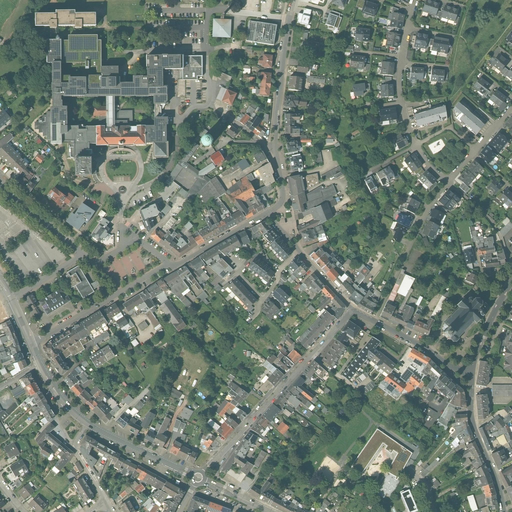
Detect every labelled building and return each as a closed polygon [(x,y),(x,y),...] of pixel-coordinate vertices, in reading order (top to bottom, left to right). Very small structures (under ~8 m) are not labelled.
[(365,2),(358,0),(356,6),(362,8),(363,9),(365,2)] [(433,2),(426,0),(425,0),(422,11),(429,14),(433,2)] [(378,5),(365,1),(365,2),(363,9),(362,12),(374,16),(378,5)] [(439,4),(433,2),(429,14),(436,16),(437,11),(439,4)] [(443,13),(441,17),(448,20),(452,8),(445,6),(443,13)] [(458,10),(452,8),(448,20),(455,22),(456,17),(458,10)] [(303,15),(298,13),(297,19),(298,19),(297,23),(308,26),(311,11),(304,9),(303,15)] [(119,79),(118,79),(118,67),(102,67),(102,40),(98,40),(98,37),(68,37),(68,40),(61,40),(56,40),(56,28),(57,28),(57,27),(75,26),(75,28),(82,28),(82,26),(96,26),(96,14),(75,14),(75,12),(56,12),(56,14),(35,15),(36,27),(50,27),(50,29),(51,29),(51,41),(47,41),(48,63),(53,63),(53,84),(52,84),(52,91),(53,91),(53,109),(51,109),(51,113),(47,113),(47,116),(43,116),(43,120),(39,120),(39,123),(35,123),(35,130),(39,130),(39,133),(43,133),(43,137),(47,137),(47,140),(52,140),(52,144),(62,144),(62,142),(69,142),(69,158),(68,158),(68,159),(75,159),(76,159),(76,176),(91,176),(91,175),(91,169),(91,159),(89,158),(89,144),(97,144),(97,146),(108,146),(108,144),(119,144),(119,145),(123,145),(123,144),(134,144),(134,146),(145,146),(145,144),(153,144),(154,159),(168,158),(168,143),(166,143),(166,125),(167,125),(167,119),(160,119),(160,116),(161,116),(161,107),(160,107),(160,104),(167,104),(166,88),(163,88),(163,84),(164,82),(165,79),(164,77),(163,75),(163,72),(166,72),(166,70),(182,70),(183,80),(198,80),(198,77),(203,76),(202,68),(203,68),(202,56),(190,56),(190,57),(183,57),(183,56),(168,56),(162,56),(162,57),(147,57),(147,70),(147,78),(134,78),(134,84),(119,84),(119,79)] [(339,17),(331,14),(329,14),(325,25),(328,26),(328,29),(333,30),(334,28),(338,29),(342,18),(339,17)] [(397,14),(393,14),(391,20),(402,23),(404,16),(397,14)] [(231,20),(213,19),(213,37),(230,37),(231,20)] [(402,23),(391,20),(390,27),(394,28),(401,30),(402,23)] [(277,25),(249,21),(246,41),(273,45),(277,25)] [(362,29),(356,29),(355,33),(354,33),(353,37),(355,37),(354,41),(359,41),(359,42),(361,42),(361,41),(362,29)] [(369,30),(362,29),(361,41),(368,42),(369,30)] [(391,34),(389,33),(387,40),(398,42),(399,35),(397,35),(391,34)] [(422,35),(416,34),(416,37),(414,44),(414,47),(420,48),(422,35)] [(428,36),(422,35),(420,48),(425,49),(426,45),(427,39),(428,36)] [(440,38),(434,37),(433,40),(432,46),(431,50),(437,51),(440,38)] [(449,40),(440,38),(437,51),(437,52),(447,54),(448,49),(449,41),(449,40)] [(398,42),(387,40),(386,46),(396,49),(398,42)] [(316,47),(308,45),(307,46),(306,50),(307,50),(306,55),(315,56),(316,47)] [(499,54),(492,64),(496,68),(504,58),(499,54)] [(358,57),(351,56),(350,67),(357,68),(358,57)] [(504,58),(496,68),(501,71),(504,67),(508,62),(504,58)] [(304,64),(298,63),(297,72),(306,73),(307,69),(310,70),(316,71),(317,65),(304,64)] [(271,74),(257,72),(256,79),(258,79),(258,78),(261,78),(261,80),(266,80),(266,78),(270,79),(271,74)] [(232,78),(221,73),(218,79),(222,80),(220,84),(228,87),(229,84),(232,78)] [(325,78),(307,76),(306,82),(324,84),(325,78)] [(302,78),(290,77),(288,90),(300,91),(302,78)] [(270,79),(266,78),(266,80),(261,80),(260,88),(265,88),(265,90),(269,90),(270,90),(271,79),(270,79)] [(485,82),(480,78),(478,81),(474,85),(473,87),(478,91),(485,82)] [(485,82),(478,91),(483,95),(487,90),(490,86),(485,82)] [(364,85),(352,86),(353,93),(355,92),(355,96),(363,95),(362,91),(365,91),(364,85)] [(227,91),(222,88),(217,100),(222,102),(227,91)] [(236,95),(227,91),(222,102),(231,106),(236,95)] [(491,97),(489,100),(494,103),(501,94),(496,91),(494,93),(491,97)] [(501,94),(494,103),(499,107),(506,98),(501,94)] [(294,97),(290,96),(289,98),(284,97),(283,106),(295,108),(295,105),(297,106),(298,99),(294,98),(294,97)] [(307,100),(298,99),(297,106),(306,107),(307,100)] [(470,112),(469,113),(462,106),(463,106),(459,103),(453,109),(454,117),(475,135),(484,125),(482,123),(481,123),(474,117),(475,116),(472,114),(470,112)] [(430,105),(412,110),(413,115),(417,114),(417,115),(426,112),(426,111),(432,110),(430,105)] [(444,106),(441,107),(432,110),(426,111),(426,112),(417,115),(417,114),(413,115),(417,128),(447,120),(444,106)] [(395,109),(387,110),(389,121),(396,120),(395,114),(395,109)] [(0,128),(11,119),(3,110),(0,113),(0,128)] [(387,110),(380,111),(380,116),(381,122),(382,122),(389,121),(387,110)] [(488,121),(475,110),(472,114),(475,116),(474,117),(481,123),(482,123),(484,125),(488,121)] [(245,114),(239,122),(244,126),(250,118),(245,114)] [(253,124),(249,129),(253,132),(257,127),(257,128),(257,127),(253,124)] [(239,132),(231,127),(227,134),(234,139),(239,132)] [(257,128),(257,127),(253,132),(257,136),(261,131),(257,128)] [(294,127),(285,127),(285,134),(291,134),(291,136),(299,136),(299,130),(295,130),(295,127),(294,127)] [(509,139),(502,133),(500,135),(507,141),(509,139)] [(10,134),(0,142),(4,147),(6,144),(13,138),(10,134)] [(500,135),(498,134),(494,138),(503,147),(508,142),(507,141),(500,135)] [(210,139),(209,138),(208,137),(205,137),(205,138),(204,138),(203,139),(203,140),(202,139),(201,141),(201,142),(201,143),(201,144),(201,145),(202,147),(203,146),(204,147),(205,147),(205,148),(208,148),(208,147),(209,146),(210,146),(210,145),(211,146),(213,144),(212,143),(212,142),(212,141),(212,140),(211,138),(210,139)] [(397,141),(394,142),(398,150),(408,145),(406,141),(404,137),(402,138),(397,141)] [(503,147),(494,138),(490,143),(492,145),(498,151),(499,152),(503,147)] [(442,139),(429,147),(435,155),(447,148),(442,139)] [(296,142),(287,144),(286,144),(286,145),(287,149),(288,149),(289,153),(293,152),(293,153),(297,153),(297,151),(298,151),(296,142)] [(20,158),(6,144),(4,147),(0,149),(0,156),(11,167),(14,164),(20,158)] [(211,161),(199,172),(186,163),(196,149),(191,145),(177,164),(183,168),(198,179),(188,193),(189,194),(193,198),(197,194),(211,181),(204,176),(214,167),(211,161)] [(498,151),(492,145),(490,147),(496,153),(498,151)] [(492,153),(486,148),(481,153),(485,157),(490,161),(491,161),(492,161),(494,159),(493,158),(495,156),(494,155),(492,153)] [(222,150),(210,158),(215,166),(225,160),(221,155),(224,153),(222,150)] [(320,151),(314,152),(316,164),(322,163),(320,151)] [(262,152),(253,157),(258,165),(267,160),(266,159),(267,158),(265,155),(264,155),(262,152)] [(39,154),(35,159),(40,163),(43,159),(40,157),(42,156),(39,154)] [(406,160),(404,161),(409,167),(417,160),(413,155),(411,157),(406,160)] [(301,156),(290,159),(293,171),(304,169),(301,156)] [(20,158),(14,164),(11,167),(14,170),(14,171),(15,171),(19,176),(20,175),(23,172),(25,169),(28,166),(20,158)] [(422,166),(417,160),(409,167),(413,172),(414,172),(420,167),(422,166)] [(482,169),(474,161),(470,166),(479,173),(482,169)] [(183,168),(177,164),(168,178),(173,182),(183,168)] [(269,164),(258,170),(262,178),(266,186),(270,184),(274,182),(270,175),(272,173),(271,169),(269,164)] [(479,173),(470,166),(466,170),(475,178),(479,173)] [(339,167),(321,176),(324,181),(334,176),(342,172),(339,167)] [(391,173),(389,167),(382,171),(388,181),(394,178),(391,173)] [(420,167),(414,172),(416,175),(418,174),(422,170),(420,167)] [(475,178),(466,170),(462,175),(471,182),(475,178)] [(388,181),(382,171),(376,174),(377,175),(380,180),(383,186),(389,183),(388,181)] [(395,171),(391,173),(394,178),(395,179),(399,177),(395,171)] [(426,171),(418,179),(423,184),(424,183),(431,176),(426,171)] [(317,174),(288,180),(291,198),(300,194),(312,187),(319,184),(317,174)] [(471,182),(462,175),(458,179),(463,183),(465,185),(467,187),(471,182)] [(436,181),(431,176),(424,183),(429,188),(432,185),(435,182),(436,181)] [(28,181),(26,180),(25,180),(23,179),(22,180),(21,181),(20,180),(20,179),(18,177),(17,178),(14,181),(23,188),(28,181)] [(246,177),(225,193),(227,196),(234,204),(240,201),(247,196),(249,199),(252,197),(252,198),(257,195),(255,192),(246,177)] [(371,177),(364,180),(371,193),(377,189),(375,185),(371,177)] [(211,181),(197,194),(207,206),(225,193),(215,178),(211,180),(211,181)] [(32,179),(24,189),(29,193),(35,186),(32,183),(34,181),(32,179)] [(491,179),(485,186),(487,188),(493,181),(491,179)] [(493,181),(487,188),(495,195),(502,186),(495,180),(493,181)] [(435,182),(432,185),(429,188),(431,191),(437,184),(435,182)] [(266,186),(255,192),(257,195),(258,197),(262,195),(273,189),(270,184),(266,186)] [(323,190),(321,191),(324,200),(332,197),(337,195),(333,185),(323,190)] [(300,194),(291,198),(290,199),(291,200),(294,215),(301,212),(310,209),(314,207),(325,203),(324,200),(321,191),(323,190),(322,186),(305,196),(304,194),(304,192),(300,194)] [(58,192),(55,189),(48,196),(60,206),(64,201),(68,205),(74,198),(69,194),(67,197),(65,195),(64,196),(59,192),(58,192)] [(189,194),(182,189),(178,193),(185,199),(189,194)] [(503,195),(500,199),(505,203),(511,195),(507,190),(503,195)] [(453,195),(448,191),(445,194),(446,195),(443,199),(442,198),(439,201),(443,205),(448,209),(450,210),(459,200),(453,195)] [(189,194),(185,199),(189,202),(193,198),(189,194)] [(258,197),(257,195),(252,198),(257,207),(256,207),(253,208),(256,214),(265,209),(263,205),(262,204),(258,197)] [(269,207),(262,195),(258,197),(262,204),(263,205),(265,209),(269,207)] [(68,205),(68,206),(70,207),(73,203),(77,198),(75,197),(74,198),(68,205)] [(416,201),(410,197),(409,198),(406,204),(417,209),(419,203),(416,202),(416,201)] [(333,200),(326,203),(328,209),(336,205),(336,204),(340,202),(338,198),(333,200)] [(251,207),(247,210),(240,201),(234,204),(238,209),(239,211),(242,214),(246,219),(255,214),(256,214),(253,208),(253,207),(252,206),(251,207)] [(158,215),(162,210),(159,208),(157,203),(149,207),(147,208),(146,207),(143,209),(143,210),(140,211),(143,221),(157,216),(158,215)] [(236,224),(232,216),(222,203),(219,205),(224,215),(221,216),(222,220),(228,229),(236,224)] [(326,203),(320,206),(326,221),(332,218),(331,215),(328,209),(326,203)] [(74,215),(72,214),(66,222),(78,231),(84,222),(87,224),(95,212),(82,204),(74,215)] [(406,204),(403,209),(407,211),(414,214),(417,209),(406,204)] [(167,205),(161,212),(165,215),(171,208),(167,205)] [(320,206),(314,208),(315,211),(318,218),(320,224),(326,221),(320,206)] [(98,215),(103,219),(106,214),(101,210),(98,215)] [(437,211),(433,210),(430,216),(440,221),(443,215),(437,211)] [(232,216),(236,224),(245,220),(246,219),(242,214),(239,211),(239,212),(232,216)] [(301,212),(294,215),(295,221),(303,218),(302,217),(301,212)] [(401,215),(399,214),(395,223),(397,223),(408,228),(412,220),(407,218),(401,215)] [(157,216),(143,221),(148,233),(160,221),(159,217),(160,217),(160,215),(158,215),(157,216)] [(228,229),(222,220),(221,220),(222,222),(220,223),(216,215),(211,217),(215,224),(220,233),(228,229)] [(172,217),(161,231),(165,235),(168,231),(176,221),(172,217)] [(314,220),(302,226),(301,225),(296,227),(297,229),(298,235),(302,233),(320,224),(318,218),(314,220)] [(511,223),(510,221),(499,232),(503,237),(511,227),(511,223)] [(189,222),(184,226),(189,231),(193,226),(189,222)] [(265,222),(251,229),(257,240),(262,236),(271,230),(272,229),(265,222)] [(433,224),(428,222),(427,225),(426,225),(425,228),(435,233),(437,234),(438,232),(438,230),(437,229),(438,227),(438,226),(433,224)] [(215,224),(211,226),(210,223),(207,224),(208,226),(209,228),(211,231),(214,237),(220,233),(215,224)] [(408,228),(397,223),(394,231),(396,232),(393,238),(396,241),(399,243),(401,238),(402,238),(405,232),(406,232),(408,228)] [(106,227),(101,224),(92,236),(100,242),(101,240),(103,242),(104,239),(105,239),(108,235),(108,234),(110,232),(108,231),(109,229),(106,227)] [(204,242),(214,237),(211,231),(209,228),(208,226),(204,228),(205,230),(198,234),(202,238),(204,242)] [(435,233),(425,228),(424,231),(423,234),(433,238),(435,233)] [(257,240),(251,229),(245,232),(247,237),(250,236),(254,242),(254,243),(257,240)] [(314,229),(302,233),(306,244),(317,239),(314,229)] [(262,236),(268,242),(260,247),(262,250),(265,248),(266,249),(270,246),(272,245),(272,244),(275,240),(278,237),(271,230),(262,236)] [(159,231),(158,233),(155,231),(151,236),(159,243),(165,236),(159,231)] [(165,236),(159,243),(170,251),(174,244),(171,242),(175,238),(177,235),(174,232),(171,235),(170,234),(171,233),(168,231),(165,235),(165,236)] [(198,234),(197,233),(198,232),(197,231),(194,234),(197,238),(194,240),(198,245),(204,242),(202,238),(198,234)] [(245,232),(235,236),(237,240),(237,239),(238,241),(241,240),(243,245),(250,242),(247,237),(245,232)] [(230,239),(227,241),(225,242),(224,242),(222,244),(216,247),(218,251),(219,251),(221,253),(222,254),(225,256),(227,255),(238,248),(238,249),(241,247),(238,241),(237,239),(237,240),(235,236),(230,239)] [(194,240),(192,237),(188,240),(190,243),(188,245),(191,250),(193,248),(197,245),(198,245),(194,240)] [(292,252),(278,238),(278,237),(275,240),(272,244),(272,245),(270,246),(284,261),(289,256),(292,253),(292,252)] [(179,242),(178,244),(180,246),(176,249),(179,252),(177,252),(178,253),(175,255),(179,258),(191,250),(188,245),(187,245),(182,239),(179,242)] [(174,244),(170,251),(175,255),(178,253),(177,252),(179,252),(176,249),(180,246),(178,244),(176,245),(174,244)] [(216,247),(200,257),(207,264),(216,259),(217,262),(225,270),(229,266),(221,259),(220,259),(218,255),(221,253),(219,251),(218,251),(216,247)] [(463,249),(466,264),(474,263),(471,247),(463,249)] [(321,249),(315,254),(313,252),(309,256),(321,270),(329,263),(327,261),(329,260),(328,259),(329,258),(321,249)] [(335,252),(329,257),(332,260),(336,257),(338,255),(335,252)] [(492,260),(490,254),(485,255),(486,261),(485,262),(486,267),(499,266),(497,258),(495,258),(495,257),(493,257),(494,258),(493,259),(493,260),(492,260)] [(504,254),(499,255),(499,257),(497,258),(499,266),(505,264),(504,260),(503,257),(505,256),(504,254)] [(261,261),(256,257),(248,268),(255,273),(263,278),(269,270),(270,269),(261,262),(261,261)] [(297,257),(288,266),(294,273),(294,272),(303,264),(297,257)] [(344,264),(336,257),(332,260),(331,261),(336,265),(339,268),(344,264)] [(199,258),(190,263),(193,269),(195,271),(201,268),(205,265),(199,258)] [(225,270),(217,262),(216,259),(207,264),(209,267),(223,279),(234,270),(229,266),(225,270)] [(329,263),(321,270),(326,274),(331,268),(332,269),(336,265),(331,261),(329,263)] [(190,263),(184,267),(188,272),(190,271),(194,276),(192,277),(196,282),(198,285),(199,285),(204,280),(201,276),(195,271),(193,269),(190,263)] [(303,264),(294,272),(297,275),(300,272),(303,275),(308,270),(303,264)] [(79,266),(68,273),(69,275),(66,277),(68,279),(65,280),(70,289),(76,286),(84,299),(94,292),(93,290),(100,286),(97,281),(90,286),(79,266)] [(184,267),(178,271),(176,272),(179,276),(182,281),(188,277),(189,279),(191,281),(190,282),(189,283),(191,286),(194,284),(196,282),(192,277),(188,272),(184,267)] [(350,267),(345,273),(348,277),(351,274),(354,270),(350,267)] [(201,268),(195,271),(201,276),(204,274),(204,272),(202,269),(201,268)] [(332,269),(331,268),(326,274),(332,282),(338,276),(332,269)] [(263,278),(263,279),(267,283),(270,279),(274,274),(269,270),(263,278)] [(176,272),(166,279),(162,279),(170,290),(172,293),(177,297),(188,288),(182,281),(179,276),(176,272)] [(477,274),(468,272),(465,282),(474,284),(477,274)] [(361,273),(354,282),(354,284),(357,286),(364,278),(365,277),(361,273)] [(400,273),(388,299),(393,302),(401,286),(400,286),(405,275),(400,273)] [(313,274),(309,278),(313,282),(317,279),(313,274)] [(341,278),(338,276),(332,282),(338,288),(342,284),(346,280),(343,276),(341,278)] [(346,280),(342,284),(338,288),(342,293),(349,287),(347,284),(351,280),(348,277),(346,279),(346,280)] [(309,278),(301,285),(305,289),(310,285),(313,282),(309,278)] [(325,286),(317,278),(317,279),(313,282),(310,285),(318,293),(321,290),(325,286)] [(170,290),(162,279),(156,283),(160,287),(159,287),(163,291),(166,296),(165,296),(166,297),(172,293),(170,290)] [(230,285),(228,287),(232,291),(240,284),(236,279),(230,285)] [(198,285),(196,282),(194,284),(196,287),(199,291),(202,289),(199,285),(198,285)] [(349,300),(357,306),(360,301),(357,298),(368,285),(364,282),(349,300)] [(156,283),(146,290),(151,297),(152,299),(156,296),(163,291),(159,287),(160,287),(156,283)] [(240,284),(232,291),(236,296),(244,288),(240,284)] [(335,297),(325,286),(321,290),(331,301),(335,297)] [(349,287),(342,293),(348,299),(353,291),(351,288),(349,287)] [(62,288),(39,302),(41,306),(42,306),(44,310),(44,311),(47,315),(70,301),(67,297),(64,293),(65,292),(62,288)] [(244,288),(236,296),(240,300),(248,292),(244,288)] [(410,288),(398,310),(401,312),(403,313),(405,308),(403,307),(411,293),(413,290),(410,288)] [(284,292),(280,289),(279,290),(277,289),(275,292),(285,301),(289,297),(284,292)] [(146,290),(139,295),(149,309),(153,307),(154,306),(148,299),(150,298),(151,297),(146,290)] [(292,296),(286,290),(284,292),(289,297),(290,299),(292,296)] [(163,291),(156,296),(159,300),(166,296),(163,291)] [(204,292),(196,298),(200,303),(208,297),(204,292)] [(248,292),(240,300),(244,304),(252,297),(248,292)] [(285,301),(275,292),(273,294),(274,295),(273,297),(277,300),(282,305),(285,301)] [(37,303),(32,294),(24,299),(30,308),(31,307),(38,317),(40,315),(35,308),(38,306),(36,304),(37,303)] [(139,295),(123,305),(128,312),(131,315),(134,313),(137,316),(142,313),(143,314),(145,312),(148,313),(148,312),(150,311),(149,309),(139,295)] [(169,301),(165,303),(163,300),(166,298),(165,297),(156,303),(159,306),(178,332),(186,327),(181,319),(173,308),(169,301)] [(252,297),(244,304),(248,309),(256,301),(252,297)] [(336,306),(332,311),(331,310),(328,314),(332,317),(332,316),(336,319),(335,319),(337,320),(342,313),(342,312),(346,308),(341,303),(335,297),(331,301),(336,306)] [(417,301),(411,298),(407,306),(413,309),(415,305),(417,301)] [(470,298),(469,298),(468,298),(469,298),(466,301),(464,299),(464,298),(463,298),(463,299),(457,305),(456,305),(456,306),(457,306),(459,308),(456,311),(455,311),(455,312),(452,315),(451,315),(451,316),(448,319),(448,318),(447,319),(448,320),(445,323),(444,322),(443,323),(444,323),(444,324),(443,325),(443,326),(443,327),(442,327),(442,328),(442,329),(443,330),(443,331),(444,332),(443,332),(442,331),(441,332),(442,333),(442,334),(441,335),(442,336),(443,335),(443,336),(446,339),(446,338),(447,339),(446,340),(447,340),(448,339),(448,340),(449,339),(449,340),(450,339),(452,342),(453,342),(456,342),(456,341),(458,340),(459,340),(459,339),(458,339),(458,337),(459,338),(459,337),(462,333),(463,334),(463,333),(466,329),(466,330),(467,329),(466,329),(469,326),(470,326),(471,326),(470,325),(473,322),(475,324),(476,324),(476,325),(476,324),(482,317),(483,317),(482,317),(486,313),(485,313),(486,313),(486,312),(490,308),(485,303),(485,302),(484,302),(484,303),(483,301),(483,300),(481,301),(479,299),(479,298),(478,299),(475,299),(475,298),(474,298),(474,299),(473,301),(473,300),(473,299),(472,299),(471,298),(470,298)] [(192,305),(186,299),(182,302),(188,309),(192,305)] [(373,299),(369,307),(367,305),(365,310),(371,314),(377,302),(373,299)] [(282,305),(277,300),(275,303),(277,304),(281,309),(284,306),(282,305)] [(318,307),(310,300),(309,301),(310,302),(306,307),(312,313),(318,307)] [(426,304),(418,300),(417,301),(415,305),(423,309),(426,304)] [(275,306),(269,301),(267,303),(265,305),(275,314),(278,310),(275,306)] [(363,303),(360,301),(357,306),(359,307),(365,310),(367,305),(363,303)] [(115,304),(108,309),(113,317),(116,316),(121,312),(115,304)] [(395,308),(386,304),(379,317),(388,321),(394,309),(395,308)] [(275,314),(265,305),(263,307),(264,307),(262,309),(267,314),(271,318),(275,314)] [(398,311),(394,309),(388,321),(396,325),(398,325),(399,324),(406,327),(408,322),(412,312),(413,309),(407,306),(402,317),(399,316),(401,312),(398,310),(398,311)] [(108,309),(101,313),(106,322),(113,317),(108,309)] [(434,310),(430,319),(434,321),(436,317),(439,312),(434,310)] [(152,314),(150,311),(148,312),(150,315),(148,317),(155,328),(160,324),(155,318),(152,314)] [(328,314),(326,311),(320,317),(329,326),(335,319),(336,319),(332,316),(332,317),(328,314)] [(100,312),(81,323),(85,329),(84,329),(89,335),(96,344),(105,339),(110,336),(107,331),(104,326),(107,324),(101,313),(100,312)] [(416,314),(411,323),(408,328),(412,330),(416,322),(419,316),(416,314)] [(124,317),(119,320),(116,316),(113,317),(120,328),(127,324),(131,321),(126,315),(124,317)] [(329,326),(320,317),(314,324),(323,332),(329,326)] [(427,324),(422,322),(421,323),(416,322),(412,330),(428,336),(431,327),(434,321),(430,319),(427,324)] [(145,321),(138,326),(142,331),(143,331),(144,333),(150,328),(145,321)] [(360,328),(348,321),(345,326),(342,332),(341,332),(336,340),(343,345),(345,341),(347,342),(350,338),(353,340),(360,328)] [(0,325),(0,330),(4,329),(12,326),(10,322),(3,324),(2,324),(2,325),(0,325)] [(85,329),(81,323),(78,325),(86,337),(89,335),(84,329),(85,329)] [(323,332),(314,324),(308,329),(317,337),(317,338),(323,332)] [(86,337),(78,325),(72,329),(79,341),(80,341),(86,337)] [(12,326),(4,329),(6,334),(7,335),(14,332),(12,326)] [(117,338),(110,328),(107,331),(110,336),(105,339),(108,343),(117,338)] [(72,329),(59,337),(67,349),(79,341),(72,329)] [(317,337),(308,329),(303,335),(312,343),(317,337)] [(277,334),(283,339),(285,336),(279,331),(277,334)] [(14,333),(7,336),(7,335),(6,334),(4,335),(4,337),(1,338),(0,338),(0,345),(3,344),(12,341),(17,339),(14,333)] [(312,343),(303,335),(297,341),(306,349),(312,343)] [(59,337),(47,344),(55,357),(59,355),(58,354),(67,349),(59,337)] [(86,337),(80,341),(83,347),(90,342),(86,337)] [(373,337),(342,376),(348,381),(368,357),(373,350),(380,342),(373,337)] [(17,339),(12,341),(14,345),(9,347),(10,348),(13,355),(21,352),(17,339)] [(336,340),(329,351),(338,357),(345,346),(343,345),(336,340)] [(67,349),(58,354),(59,355),(62,361),(71,355),(73,357),(84,350),(83,347),(80,341),(79,341),(67,349)] [(62,361),(59,355),(55,357),(47,344),(45,346),(44,351),(55,367),(62,361)] [(111,350),(108,346),(101,351),(107,361),(115,356),(113,353),(115,352),(113,349),(111,350)] [(4,347),(0,348),(0,360),(13,355),(10,348),(9,348),(9,350),(5,351),(5,350),(4,347)] [(422,356),(412,349),(408,357),(414,360),(410,366),(413,369),(417,363),(422,356)] [(302,358),(294,350),(289,355),(285,352),(282,355),(287,359),(293,365),(295,366),(302,358)] [(377,353),(373,350),(368,357),(372,360),(377,353)] [(107,361),(101,351),(89,358),(96,368),(107,361)] [(329,351),(322,361),(331,367),(338,357),(329,351)] [(21,352),(13,355),(14,359),(16,363),(24,360),(21,352)] [(383,355),(378,352),(377,353),(372,360),(371,361),(375,365),(383,355)] [(13,355),(0,360),(1,363),(14,359),(13,355)] [(383,355),(375,365),(379,368),(387,359),(383,355)] [(427,358),(422,356),(417,363),(413,369),(414,369),(414,370),(415,370),(418,366),(420,367),(426,359),(427,358)] [(291,368),(293,365),(287,359),(279,368),(285,374),(287,372),(288,373),(292,369),(291,368)] [(387,359),(379,368),(384,372),(391,362),(387,359)] [(16,363),(13,364),(16,369),(18,368),(20,372),(27,367),(24,360),(16,363)] [(429,360),(425,366),(426,367),(425,368),(421,373),(425,376),(430,370),(433,372),(437,367),(429,360)] [(67,367),(62,361),(55,367),(54,367),(57,371),(61,376),(69,370),(69,368),(68,367),(67,367)] [(326,372),(314,361),(302,373),(308,378),(309,379),(311,377),(311,376),(314,373),(322,380),(324,377),(324,375),(326,372)] [(486,362),(480,361),(480,364),(477,377),(477,380),(476,385),(486,387),(486,383),(488,383),(489,377),(488,377),(488,373),(489,374),(490,371),(489,370),(490,365),(486,365),(486,362)] [(391,362),(384,372),(388,375),(389,375),(396,366),(391,362)] [(269,375),(267,377),(266,376),(261,381),(264,384),(263,385),(269,391),(273,387),(284,376),(277,370),(269,364),(266,368),(271,373),(269,375)] [(71,374),(64,380),(67,384),(71,381),(72,382),(76,379),(75,378),(77,376),(82,373),(84,372),(78,366),(70,373),(71,374)] [(437,367),(433,372),(431,376),(430,376),(430,377),(418,396),(422,398),(425,400),(425,399),(426,400),(439,377),(442,372),(437,367)] [(16,369),(10,372),(13,376),(20,372),(18,368),(16,369)] [(411,373),(407,370),(403,374),(408,379),(412,374),(411,373)] [(365,372),(356,379),(360,384),(368,377),(365,372)] [(439,377),(435,384),(440,388),(438,390),(445,397),(447,395),(451,399),(455,394),(454,393),(456,391),(455,390),(456,390),(458,387),(442,372),(439,377)] [(76,379),(72,382),(71,381),(67,384),(70,388),(78,381),(78,382),(80,380),(83,384),(88,381),(82,373),(77,376),(75,378),(76,379)] [(308,378),(302,373),(291,385),(296,389),(310,401),(314,397),(315,395),(314,394),(312,396),(300,386),(308,378)] [(30,374),(18,381),(21,386),(11,392),(13,395),(25,388),(35,382),(30,374)] [(408,379),(403,374),(400,378),(402,379),(401,381),(405,384),(409,380),(408,379)] [(83,391),(77,385),(79,383),(78,382),(78,381),(70,388),(78,397),(83,391)] [(372,381),(358,392),(362,397),(376,386),(372,381)] [(35,382),(25,388),(27,391),(29,395),(28,396),(29,397),(32,395),(40,390),(35,382)] [(248,394),(231,382),(227,387),(231,389),(232,390),(233,391),(235,393),(238,395),(237,395),(243,399),(248,394)] [(269,391),(263,385),(259,390),(265,395),(269,391)] [(296,389),(291,385),(289,388),(286,390),(291,394),(296,389)] [(511,385),(492,385),(492,397),(492,396),(511,396),(511,385)] [(172,387),(169,393),(181,398),(183,392),(172,387)] [(458,387),(456,390),(455,390),(456,391),(454,393),(455,394),(451,399),(449,404),(454,406),(456,399),(458,400),(464,400),(464,395),(462,390),(458,387)] [(25,388),(13,395),(15,399),(27,391),(25,388)] [(243,399),(237,395),(238,395),(235,393),(233,391),(232,390),(231,389),(227,394),(231,398),(232,400),(230,403),(235,407),(237,408),(238,406),(236,404),(237,402),(239,404),(243,399)] [(40,390),(32,395),(34,399),(42,394),(40,390)] [(92,398),(84,390),(83,391),(78,397),(85,404),(92,398)] [(301,403),(286,390),(281,396),(278,399),(282,403),(283,404),(287,400),(296,408),(301,403)] [(94,400),(94,401),(98,405),(100,402),(104,398),(107,401),(111,399),(106,394),(105,395),(102,392),(94,400)] [(42,394),(34,399),(31,400),(31,401),(34,405),(36,403),(45,398),(42,394)] [(308,403),(297,394),(296,394),(294,397),(304,405),(306,404),(307,404),(308,403)] [(128,395),(123,401),(118,406),(117,406),(119,408),(125,402),(127,406),(132,400),(128,395)] [(485,395),(476,396),(476,400),(476,401),(477,404),(476,404),(477,410),(477,417),(478,417),(478,420),(484,419),(484,417),(487,416),(485,395)] [(85,404),(92,410),(98,405),(94,401),(94,400),(92,397),(92,398),(85,404)] [(45,398),(36,403),(38,406),(35,409),(37,411),(48,404),(45,398)] [(421,401),(415,410),(418,412),(425,400),(422,398),(421,401)] [(282,403),(278,399),(273,405),(277,408),(280,404),(282,403)] [(464,400),(458,400),(456,399),(454,406),(455,407),(466,409),(466,402),(464,402),(464,400)] [(225,400),(220,406),(216,403),(213,406),(218,410),(215,412),(220,416),(221,417),(224,414),(228,408),(231,411),(235,407),(230,403),(225,400)] [(19,406),(16,401),(5,412),(2,411),(0,407),(0,417),(2,422),(19,406)] [(140,401),(134,407),(139,411),(144,405),(140,401)] [(98,405),(92,410),(101,420),(108,413),(117,406),(118,406),(115,403),(111,405),(109,404),(107,406),(106,404),(105,406),(103,404),(103,405),(100,402),(98,405)] [(48,404),(37,411),(38,414),(41,412),(43,415),(51,410),(48,404)] [(449,404),(441,418),(444,420),(450,407),(454,409),(455,407),(454,406),(449,404)] [(273,405),(262,417),(267,421),(269,423),(280,410),(279,409),(277,408),(273,405)] [(108,413),(101,420),(106,424),(112,417),(119,409),(119,408),(117,406),(108,413)] [(511,410),(508,406),(503,409),(507,414),(511,410)] [(128,409),(116,422),(124,428),(128,423),(129,421),(125,418),(127,416),(128,417),(129,417),(130,415),(133,417),(136,413),(136,414),(139,411),(134,407),(131,411),(128,409)] [(190,420),(194,410),(185,407),(181,416),(190,420)] [(237,408),(235,407),(231,411),(235,415),(237,417),(237,418),(238,419),(238,418),(242,421),(247,415),(237,408)] [(450,407),(444,420),(441,418),(438,422),(446,427),(450,419),(452,413),(454,410),(454,409),(450,407)] [(436,413),(428,408),(425,413),(433,418),(436,413)] [(291,414),(286,409),(283,413),(288,417),(291,414)] [(51,410),(43,415),(46,420),(48,422),(48,421),(55,417),(51,410)] [(215,412),(207,423),(213,428),(217,425),(215,423),(220,416),(215,412)] [(497,416),(484,427),(478,429),(482,438),(488,435),(492,434),(501,429),(505,426),(507,425),(511,420),(511,412),(504,420),(502,421),(497,416)] [(129,421),(128,423),(124,428),(137,435),(140,428),(134,424),(140,417),(136,414),(136,413),(133,417),(129,421)] [(466,415),(460,415),(461,422),(455,423),(455,426),(455,428),(458,428),(458,427),(467,425),(466,422),(467,422),(466,415)] [(152,419),(146,416),(141,426),(147,429),(152,419)] [(161,426),(157,433),(161,435),(165,432),(170,419),(166,417),(161,426)] [(238,425),(229,417),(228,419),(225,422),(233,431),(238,425)] [(267,421),(262,417),(256,424),(261,427),(267,421)] [(181,422),(176,419),(173,427),(173,428),(178,430),(179,428),(184,430),(186,424),(181,423),(181,422)] [(225,422),(217,432),(225,439),(233,431),(225,422)] [(446,427),(438,422),(437,424),(445,430),(447,427),(446,427)] [(283,423),(277,430),(282,435),(288,427),(283,423)] [(36,440),(35,441),(39,446),(42,442),(46,437),(49,433),(55,428),(51,424),(45,430),(36,440)] [(256,424),(251,430),(259,435),(260,436),(261,435),(262,434),(261,433),(263,431),(263,430),(261,427),(256,424)] [(458,428),(455,428),(455,426),(453,427),(455,430),(457,435),(461,431),(468,426),(467,425),(458,427),(458,428)] [(511,436),(507,425),(505,426),(501,429),(492,434),(494,438),(504,434),(508,442),(509,442),(511,440),(511,436)] [(468,426),(461,431),(457,435),(456,436),(457,438),(459,437),(459,436),(469,430),(468,426)] [(398,478),(412,453),(377,429),(351,466),(362,474),(383,444),(386,446),(384,449),(391,454),(393,451),(397,454),(387,472),(388,473),(396,477),(394,479),(396,480),(398,478)] [(469,430),(459,436),(459,437),(457,438),(459,441),(461,439),(463,438),(471,435),(470,432),(469,430)] [(154,434),(148,431),(144,439),(153,443),(156,437),(153,436),(154,434)] [(61,443),(49,433),(46,437),(54,444),(56,445),(57,447),(58,447),(61,443)] [(161,435),(157,433),(157,434),(156,437),(153,443),(162,448),(168,438),(161,435)] [(257,437),(248,433),(245,437),(251,441),(252,439),(256,442),(259,438),(257,437)] [(213,434),(212,435),(207,442),(206,441),(203,444),(207,448),(210,444),(216,437),(213,434)] [(494,438),(492,434),(488,435),(482,438),(487,452),(499,444),(496,439),(495,440),(494,438)] [(471,435),(463,438),(465,443),(474,440),(471,435)] [(95,441),(86,436),(81,445),(90,449),(92,446),(100,450),(99,452),(104,455),(107,448),(95,441)] [(252,444),(243,439),(234,453),(242,459),(252,444)] [(174,441),(172,445),(173,446),(169,452),(176,455),(181,446),(182,445),(174,441)] [(50,451),(43,447),(45,444),(42,442),(39,446),(42,450),(40,452),(48,457),(51,453),(51,452),(52,450),(51,449),(50,451)] [(474,442),(466,445),(468,450),(471,449),(476,446),(474,442)] [(14,443),(4,449),(10,458),(19,453),(14,443)] [(68,449),(61,443),(58,447),(57,447),(56,445),(52,450),(55,453),(59,448),(62,451),(58,455),(61,458),(63,455),(68,449)] [(90,449),(81,445),(80,448),(79,448),(85,459),(89,455),(88,455),(90,449)] [(190,451),(181,446),(176,455),(186,460),(189,454),(190,451)] [(481,455),(476,446),(471,449),(476,458),(481,455)] [(68,449),(63,455),(69,460),(74,454),(68,449)] [(491,454),(496,466),(501,464),(501,463),(507,460),(503,450),(491,454)] [(197,455),(190,451),(189,454),(186,460),(193,464),(197,456),(197,455)] [(120,455),(115,453),(112,459),(109,467),(113,469),(114,466),(120,469),(121,465),(123,460),(119,458),(120,455)] [(242,459),(234,453),(223,469),(227,472),(229,469),(234,462),(241,466),(237,471),(240,472),(241,472),(245,475),(252,465),(242,459)] [(69,460),(63,455),(56,464),(58,465),(56,468),(59,471),(69,460)] [(92,457),(89,455),(85,459),(87,462),(88,464),(91,469),(92,467),(94,464),(96,461),(97,460),(96,460),(92,458),(92,457)] [(22,460),(10,467),(13,473),(11,474),(10,474),(9,474),(9,475),(7,476),(9,480),(10,480),(11,482),(13,481),(19,478),(17,476),(28,470),(22,460)] [(128,462),(123,460),(121,465),(127,468),(131,462),(129,461),(128,462)] [(103,466),(96,461),(94,464),(102,469),(103,466)] [(82,470),(78,462),(74,464),(79,473),(82,470)] [(137,465),(131,462),(127,468),(133,472),(134,472),(137,465)] [(480,467),(476,471),(479,478),(488,474),(487,469),(484,464),(480,467)] [(137,465),(134,472),(133,472),(131,475),(140,479),(145,470),(137,465)] [(511,466),(499,474),(507,488),(511,485),(510,482),(511,481),(511,478),(511,476),(508,478),(507,476),(511,473),(511,466)] [(236,473),(231,470),(229,469),(227,472),(226,473),(240,483),(245,475),(241,472),(239,475),(236,473)] [(153,474),(145,470),(140,479),(141,480),(139,483),(140,484),(142,483),(143,485),(145,483),(147,482),(149,478),(151,479),(153,474)] [(396,477),(388,473),(376,494),(384,499),(386,494),(387,494),(388,495),(387,497),(390,498),(400,480),(398,478),(396,480),(394,479),(396,477)] [(166,482),(153,474),(151,479),(149,478),(147,482),(154,487),(155,487),(154,488),(156,489),(156,488),(159,490),(162,491),(166,482)] [(479,478),(476,480),(473,481),(474,483),(474,485),(474,486),(470,488),(471,492),(483,486),(484,486),(492,483),(488,474),(479,478)] [(82,478),(76,482),(74,484),(77,489),(76,490),(78,494),(88,488),(82,478)] [(19,479),(14,483),(17,488),(22,484),(19,479)] [(437,480),(432,484),(435,488),(440,484),(437,480)] [(179,489),(166,482),(162,491),(159,490),(152,496),(150,498),(153,501),(153,500),(154,501),(155,499),(162,504),(163,503),(163,502),(173,499),(179,489)] [(484,486),(483,486),(484,490),(486,498),(495,496),(495,495),(492,483),(484,486)] [(27,485),(18,492),(24,500),(33,492),(27,485)] [(260,490),(252,486),(248,493),(258,499),(261,493),(264,495),(266,493),(268,489),(263,486),(260,490)] [(88,488),(78,494),(80,498),(81,497),(82,499),(82,500),(84,503),(86,505),(91,501),(90,499),(93,497),(92,495),(93,495),(88,488)] [(173,499),(163,502),(163,503),(167,505),(175,510),(179,501),(185,492),(180,489),(179,489),(173,499)] [(409,490),(403,492),(403,491),(400,492),(402,498),(404,498),(405,502),(404,503),(407,509),(408,508),(409,511),(415,511),(418,511),(409,490)] [(274,497),(266,493),(264,495),(261,493),(258,499),(270,505),(273,499),(274,498),(274,497)] [(280,494),(276,500),(281,503),(284,496),(280,494)] [(486,498),(485,498),(487,506),(491,506),(492,510),(498,509),(495,496),(486,498)] [(38,497),(34,500),(29,504),(35,510),(35,511),(36,511),(40,511),(42,511),(47,506),(38,497)] [(194,497),(192,497),(187,511),(197,511),(196,510),(197,508),(202,510),(203,508),(207,509),(209,503),(194,497)] [(276,500),(273,499),(270,505),(282,511),(290,511),(292,510),(288,507),(281,503),(276,500)] [(474,499),(468,501),(472,511),(477,510),(474,499)] [(135,511),(129,500),(120,505),(123,511),(135,511)] [(291,504),(288,507),(292,510),(294,507),(296,503),(294,501),(291,504)] [(322,502),(316,511),(321,511),(324,509),(325,509),(327,506),(322,502)] [(220,511),(222,507),(209,503),(207,509),(205,511),(220,511)] [(296,503),(294,507),(303,511),(304,511),(305,509),(307,505),(304,503),(301,506),(296,503)]
